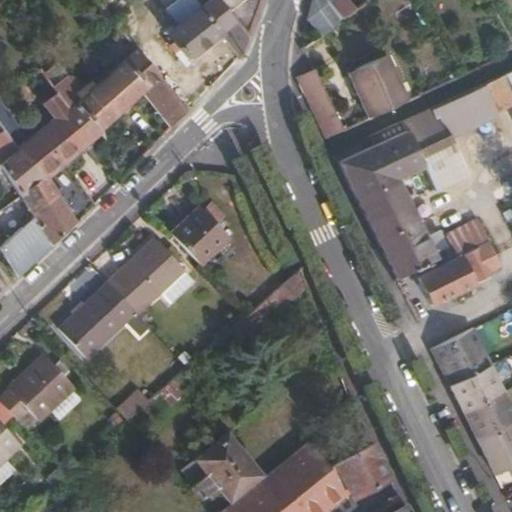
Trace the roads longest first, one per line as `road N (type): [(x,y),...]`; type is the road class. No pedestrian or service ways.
road 1 (residential): [(279,119),(320,236),(459,511)]
road 2 (residential): [(0,317),(208,121)]
road 3 (unknown): [(387,369),(511,287)]
